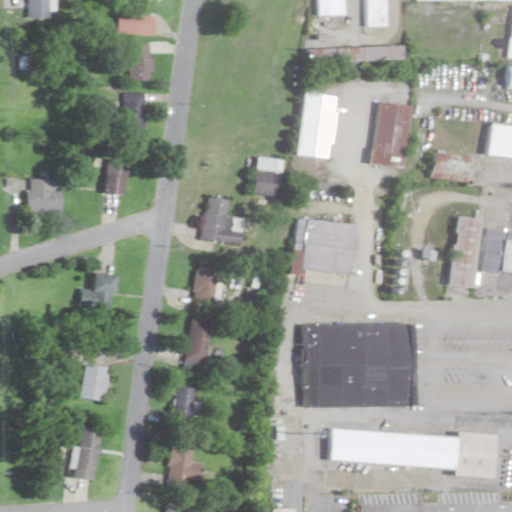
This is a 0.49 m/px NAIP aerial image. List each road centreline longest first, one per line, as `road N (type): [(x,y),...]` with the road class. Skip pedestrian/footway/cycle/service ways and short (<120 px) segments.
road 1 (residential): [(123,511),(188,0)]
road 2 (residential): [(511,308),(284,302)]
road 3 (residential): [(0,265),(160,220)]
road 4 (residential): [(401,169),(381,306)]
